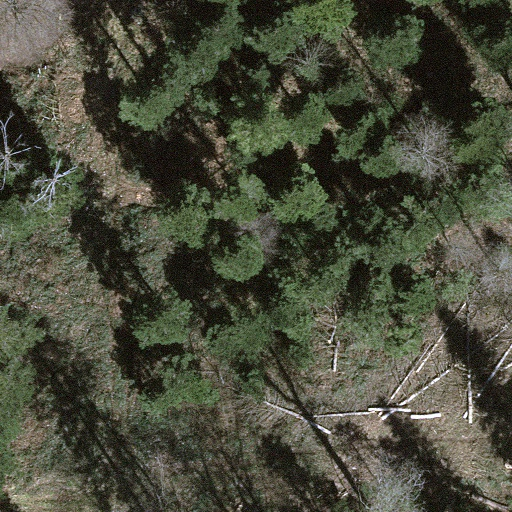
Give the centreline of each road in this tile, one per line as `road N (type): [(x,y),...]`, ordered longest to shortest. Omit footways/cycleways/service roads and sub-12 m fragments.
road 1 (track): [(128,0),(96,206),(82,426),(90,479)]
road 2 (track): [(90,479),(356,432),(511,429)]
